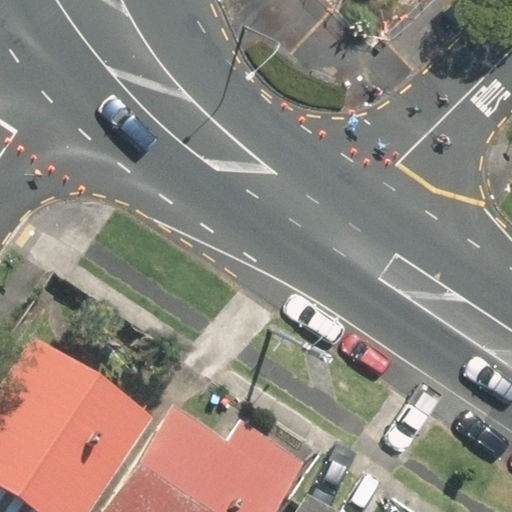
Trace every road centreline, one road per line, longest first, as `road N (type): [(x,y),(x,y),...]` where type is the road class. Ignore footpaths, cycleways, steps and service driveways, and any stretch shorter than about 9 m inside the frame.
road 1 (secondary): [(337,223),(263,229),(153,167),(85,106),(20,12)]
road 2 (secondary): [(152,0),(181,48),(300,159),(337,223)]
road 3 (residential): [(511,49),(337,223)]
road 4 (secondary): [(511,342),(337,223)]
road 5 (residential): [(20,12),(28,103),(0,158)]
